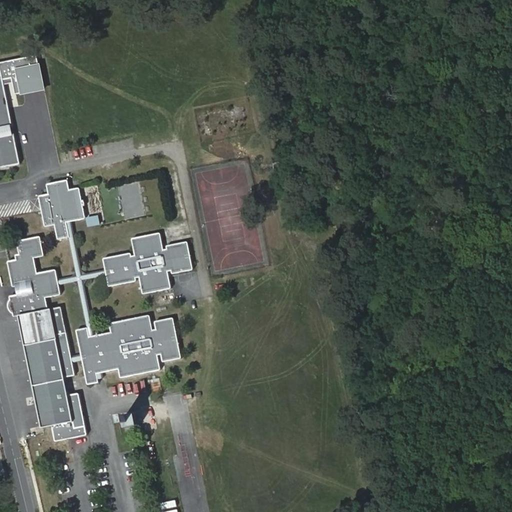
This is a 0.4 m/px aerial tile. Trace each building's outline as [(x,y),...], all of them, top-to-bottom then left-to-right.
[(2,63),(0,62),(0,168),(22,165),(2,63)] [(76,188),(74,180),(73,180),(72,179),(56,181),(55,181),(54,182),(54,183),(54,190),(49,191),(47,191),(46,192),(45,193),(48,222),(48,223),(50,224),(51,224),(52,224),(59,223),(60,232),(59,235),(60,236),(61,237),(62,238),(69,237),(77,274),(74,279),(88,276),(83,273),(75,236),(80,235),(81,234),(81,233),(80,221),(83,220),(76,188)] [(76,188),(83,220),(87,220),(88,220),(89,219),(89,218),(89,217),(88,206),(89,206),(88,200),(87,200),(86,190),(86,188),(85,188),(76,188)] [(106,259),(107,273),(120,270),(192,258),(189,244),(188,243),(187,242),(172,245),(169,245),(169,248),(165,248),(163,235),(163,233),(162,232),(161,232),(137,236),(135,237),(134,238),(134,239),(134,240),(137,254),(133,255),(133,254),(131,253),(129,253),(108,256),(106,257),(106,259)] [(11,260),(14,277),(15,284),(15,285),(16,286),(20,285),(20,286),(21,288),(21,290),(22,292),(13,294),(13,299),(12,300),(11,303),(11,305),(11,306),(11,307),(12,308),(13,309),(14,311),(17,312),(17,315),(20,314),(43,428),(53,426),(56,440),(57,441),(83,436),(86,435),(87,434),(87,431),(80,394),(80,393),(78,393),(69,395),(65,376),(62,362),(57,338),(52,307),(49,308),(47,296),(60,293),(61,293),(61,292),(62,292),(62,291),(60,282),(60,281),(58,271),(58,269),(57,268),(56,268),(39,271),(36,255),(44,254),(46,253),(46,252),(43,235),(42,234),(40,234),(24,236),(21,237),(20,238),(20,239),(21,250),(19,251),(18,252),(18,257),(18,258),(12,259),(11,259),(11,260)] [(107,273),(108,274),(110,284),(110,285),(111,285),(112,285),(137,280),(138,278),(141,278),(144,292),(145,293),(146,294),(147,294),(170,290),(172,288),(173,288),(173,287),(170,272),(173,272),(174,274),(190,271),(191,271),(192,271),(193,270),(194,269),(194,268),(192,258),(120,270),(107,273)] [(74,279),(60,281),(60,282),(76,279),(81,283),(89,329),(79,331),(82,354),(72,356),(68,335),(62,306),(52,307),(62,362),(65,376),(76,374),(73,360),(83,359),(89,386),(90,386),(101,384),(100,380),(104,380),(103,374),(119,371),(121,380),(162,372),(162,370),(160,357),(163,356),(164,363),(165,364),(182,360),(183,359),(175,320),(174,319),(157,323),(156,324),(157,331),(155,331),(152,318),(151,316),(112,325),(111,325),(113,334),(95,337),(86,282),(90,277),(108,274),(107,273),(88,276),(74,279)] [(176,290),(176,299),(192,299),(192,290),(176,290)] [(128,428),(138,425),(136,413),(125,416),(128,428)]
